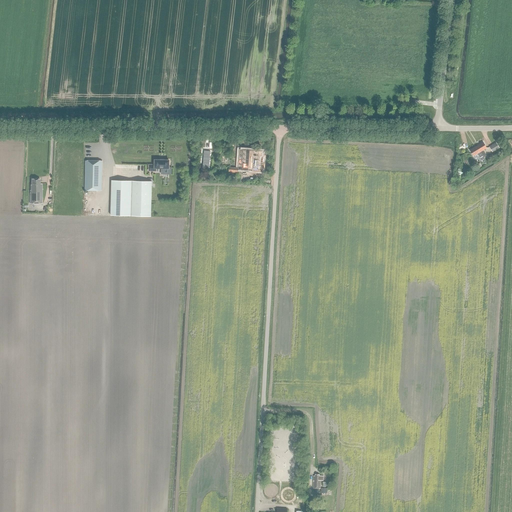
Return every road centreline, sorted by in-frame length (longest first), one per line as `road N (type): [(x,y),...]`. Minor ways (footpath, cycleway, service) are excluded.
road 1 (unclassified): [(256,511),(279,128)]
road 2 (tertiary): [(0,128),(279,128)]
road 3 (tertiary): [(437,127),(279,128)]
road 4 (tertiary): [(437,127),(451,0)]
